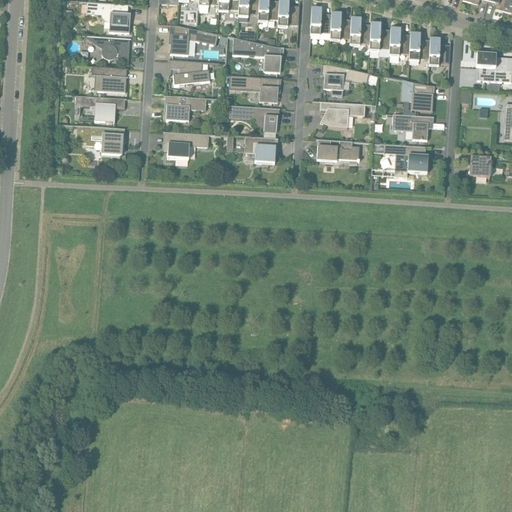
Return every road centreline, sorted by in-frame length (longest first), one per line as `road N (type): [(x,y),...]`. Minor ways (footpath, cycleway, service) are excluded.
road 1 (residential): [(293,196),(305,0)]
road 2 (residential): [(140,189),(153,0)]
road 3 (residential): [(446,205),(457,22)]
road 4 (residential): [(0,127),(8,118),(16,2)]
